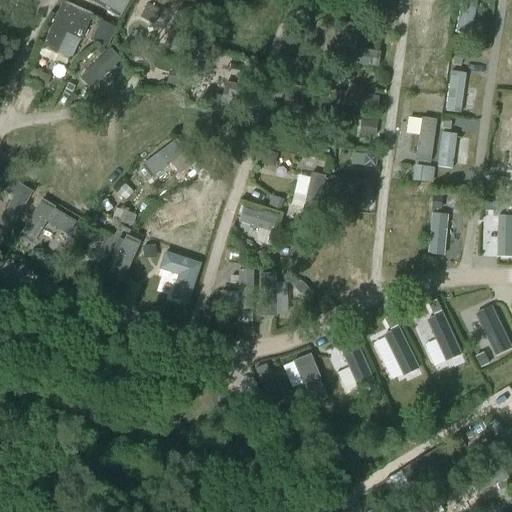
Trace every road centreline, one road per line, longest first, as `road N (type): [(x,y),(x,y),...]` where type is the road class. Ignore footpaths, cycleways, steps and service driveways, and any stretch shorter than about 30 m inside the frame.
road 1 (unknown): [(401,0),(372,291)]
road 2 (unknown): [(497,0),(463,276)]
